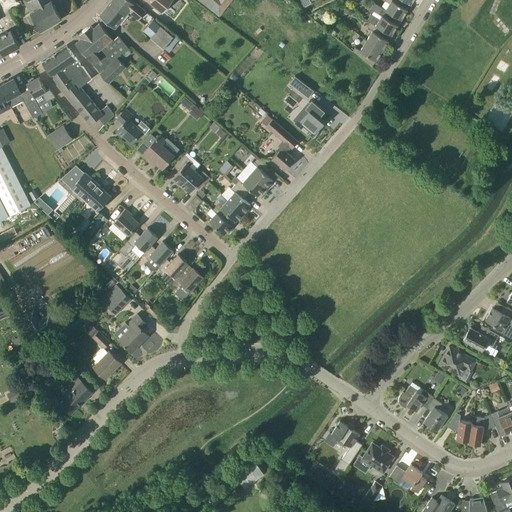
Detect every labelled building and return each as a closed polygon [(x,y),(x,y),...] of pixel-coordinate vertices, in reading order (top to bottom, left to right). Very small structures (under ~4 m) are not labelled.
[(23,0),(41,31),(62,18),(51,0),(23,0)] [(72,0),(64,0),(63,1),(68,12),(76,8),(72,0)] [(114,27),(129,10),(117,0),(112,0),(99,15),(114,27)] [(135,4),(130,0),(117,0),(129,10),(139,19),(147,10),(137,1),(135,4)] [(144,0),(148,3),(162,13),(172,0),(144,0)] [(198,0),(220,16),(232,0),(198,0)] [(288,0),(282,0),(273,12),(284,21),(296,6),(288,0)] [(398,3),(400,0),(384,0),(385,0),(390,3),(386,10),(392,14),(401,19),(408,9),(398,3)] [(386,10),(381,6),(375,3),(371,9),(370,10),(370,11),(371,12),(372,13),(368,20),(371,22),(383,29),(392,35),(398,25),(389,19),(392,14),(386,10)] [(285,33),(292,40),(302,30),(307,35),(318,25),(311,18),(302,27),(297,21),(285,33)] [(153,19),(143,31),(151,38),(163,49),(164,48),(169,52),(179,38),(174,34),(173,36),(153,19)] [(0,56),(20,46),(19,44),(10,29),(5,32),(0,20),(0,56)] [(379,34),(383,29),(371,22),(368,27),(373,30),(367,40),(383,50),(389,40),(379,34)] [(114,40),(112,37),(99,23),(93,28),(91,26),(80,35),(82,38),(76,43),(92,63),(99,71),(113,60),(117,56),(128,47),(119,36),(114,40)] [(376,60),(383,50),(367,40),(361,50),(356,47),(353,51),(364,60),(367,54),(376,60)] [(91,78),(70,49),(67,45),(42,62),(64,92),(65,91),(91,124),(99,117),(105,124),(114,114),(107,105),(100,111),(80,87),(91,78)] [(126,67),(125,65),(117,56),(113,60),(114,61),(100,74),(109,83),(126,67)] [(152,80),(157,74),(153,69),(147,75),(152,80)] [(290,83),(309,97),(314,90),(295,75),(290,83)] [(55,96),(49,89),(46,90),(39,76),(26,83),(35,97),(39,105),(46,101),(55,96)] [(35,97),(26,83),(19,87),(14,78),(2,84),(13,106),(24,100),(33,117),(43,112),(41,110),(42,109),(39,105),(35,97)] [(0,112),(13,106),(2,84),(0,84),(0,112)] [(310,131),(315,135),(321,128),(320,127),(326,119),(321,115),(327,108),(313,97),(307,105),(311,108),(304,116),(301,114),(295,121),(303,127),(307,122),(313,127),(310,131)] [(195,104),(190,110),(193,112),(191,114),(197,120),(204,112),(195,104)] [(123,123),(116,131),(122,137),(123,135),(132,142),(142,130),(128,119),(133,113),(125,107),(117,117),(123,123)] [(299,141),(284,128),(273,118),(268,114),(261,121),(267,125),(266,126),(284,142),(280,146),(281,147),(272,156),(286,170),(295,159),(286,151),(291,146),(292,148),(299,141)] [(61,146),(64,144),(73,139),(64,125),(49,136),(58,150),(58,149),(60,152),(64,150),(61,146)] [(216,132),(223,138),(227,133),(221,127),(216,132)] [(177,152),(166,142),(167,141),(161,134),(143,154),(150,161),(152,158),(163,167),(175,155),(177,152)] [(0,137),(0,140),(3,146),(10,142),(7,135),(0,137)] [(2,146),(0,147),(0,220),(9,215),(31,204),(2,146)] [(237,154),(244,159),(249,153),(242,148),(237,154)] [(181,186),(196,169),(190,164),(193,162),(186,155),(176,166),(179,170),(173,178),(176,180),(175,181),(181,186)] [(227,159),(219,168),(227,174),(235,165),(227,159)] [(251,174),(267,188),(272,183),(270,182),(273,179),(266,173),(269,170),(258,159),(254,163),(258,166),(251,174)] [(187,190),(190,192),(197,185),(200,189),(211,177),(204,170),(201,174),(196,169),(181,186),(186,191),(187,190)] [(71,188),(72,189),(97,211),(111,195),(85,173),(71,188)] [(262,194),(267,188),(251,174),(243,182),(240,180),(237,184),(248,193),(251,190),(258,196),(261,193),(262,194)] [(244,198),(248,193),(237,184),(232,189),(235,191),(229,199),(245,214),(249,208),(248,207),(251,204),(244,198)] [(39,197),(35,190),(29,193),(33,200),(39,197)] [(201,190),(197,195),(202,199),(206,194),(201,190)] [(195,208),(203,200),(202,199),(197,195),(196,194),(189,203),(195,208)] [(229,199),(228,200),(222,194),(218,199),(221,202),(214,209),(225,219),(229,215),(236,221),(238,218),(240,219),(245,214),(229,199)] [(126,209),(114,222),(129,234),(139,223),(130,215),(132,214),(126,209)] [(225,220),(225,219),(214,209),(213,210),(216,213),(212,217),(209,214),(206,218),(225,234),(227,231),(228,232),(234,227),(225,220)] [(143,254),(152,244),(151,244),(158,237),(148,227),(141,235),(138,231),(129,241),(120,250),(126,255),(134,246),(138,249),(140,246),(145,250),(142,253),(143,254)] [(158,268),(167,258),(166,257),(173,250),(163,241),(156,248),(152,244),(143,254),(150,260),(146,263),(154,270),(157,267),(158,268)] [(182,270),(188,263),(178,254),(171,262),(167,258),(158,268),(164,274),(161,277),(169,284),(172,280),(173,280),(182,270)] [(183,288),(186,286),(191,291),(204,276),(193,267),(187,274),(182,270),(173,280),(181,287),(182,287),(183,288)] [(116,314),(131,298),(116,284),(101,300),(116,314)] [(128,288),(134,294),(138,289),(132,284),(128,288)] [(0,318),(9,314),(1,299),(0,299),(0,318)] [(147,309),(154,315),(158,311),(154,308),(156,306),(153,303),(147,309)] [(507,322),(511,324),(511,309),(504,305),(501,311),(493,306),(486,319),(503,329),(507,322)] [(34,342),(60,326),(51,311),(31,322),(27,316),(21,320),(34,342)] [(142,328),(147,323),(137,313),(128,323),(131,327),(119,339),(132,351),(148,334),(142,328)] [(68,331),(83,319),(79,314),(76,316),(75,314),(64,324),(66,326),(65,327),(68,331)] [(88,329),(94,335),(98,331),(92,325),(88,329)] [(479,331),(470,327),(463,339),(482,350),(486,343),(493,347),(500,335),(482,325),(479,331)] [(103,348),(104,349),(111,341),(99,330),(98,331),(94,335),(92,337),(103,348)] [(476,360),(450,345),(439,364),(460,375),(465,366),(471,369),(476,360)] [(108,352),(104,349),(103,348),(93,358),(98,362),(94,367),(106,378),(121,362),(109,351),(108,352)] [(441,384),(446,376),(439,371),(434,379),(441,384)] [(71,414),(93,391),(79,377),(73,383),(76,386),(60,403),(71,414)] [(500,389),(497,381),(489,385),(492,392),(500,389)] [(463,394),(467,389),(460,384),(456,389),(463,394)] [(403,390),(400,395),(399,397),(399,400),(400,403),(402,404),(406,407),(408,404),(417,410),(421,404),(426,407),(433,397),(434,396),(423,389),(421,392),(410,385),(405,392),(403,390)] [(11,402),(22,396),(17,387),(7,393),(8,395),(11,402)] [(433,397),(426,407),(431,410),(424,421),(438,430),(448,415),(438,408),(442,403),(433,397)] [(506,433),(511,431),(511,414),(510,411),(499,415),(497,411),(491,413),(495,425),(502,423),(506,433)] [(468,442),(473,415),(472,421),(460,419),(461,414),(457,412),(449,423),(455,426),(458,427),(457,438),(468,440),(468,442)] [(488,428),(495,425),(491,413),(485,416),(485,417),(473,415),(468,442),(481,444),(483,427),(488,428)] [(342,445),(344,441),(351,446),(342,459),(349,464),(362,444),(356,440),(357,438),(360,433),(352,428),(353,427),(349,424),(348,425),(340,420),(337,424),(331,433),(339,438),(337,442),(342,445)] [(362,458),(371,464),(384,472),(394,456),(372,442),(362,458)] [(255,456),(234,470),(245,487),(266,473),(255,456)] [(340,477),(349,464),(342,459),(333,472),(340,477)] [(402,477),(412,483),(410,486),(418,492),(427,479),(421,475),(423,471),(411,464),(406,471),(397,464),(389,476),(398,482),(402,477)] [(511,477),(502,482),(504,488),(501,489),(501,488),(497,489),(502,501),(509,499),(509,500),(511,500),(511,501),(511,477)] [(373,500),(381,489),(383,486),(375,481),(366,495),(373,500)] [(450,511),(451,511),(450,511),(455,503),(441,494),(437,501),(432,497),(421,511),(450,511)] [(469,508),(462,508),(461,511),(484,511),(484,510),(487,510),(483,496),(470,498),(469,508)]
